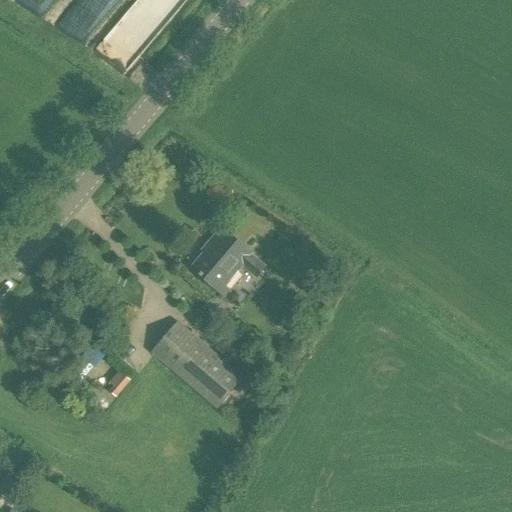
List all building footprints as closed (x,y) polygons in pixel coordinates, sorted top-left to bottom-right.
[(31,0),(48,16),(63,0),(31,0)] [(102,13),(84,3),(70,27),(87,37),(102,13)] [(257,279),(267,265),(252,253),(222,227),(202,250),(205,252),(191,268),(219,292),(241,266),(257,279)] [(218,410),(244,378),(178,321),(151,352),(218,410)] [(95,402),(109,414),(140,377),(123,363),(110,379),(113,381),(95,402)]
